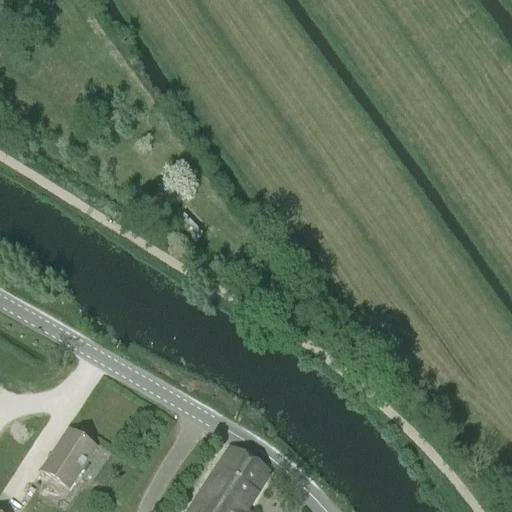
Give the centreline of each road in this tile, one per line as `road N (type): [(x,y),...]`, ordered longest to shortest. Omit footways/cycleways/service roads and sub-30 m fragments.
road 1 (unclassified): [(478,511),(410,434),(318,355),(0,157)]
road 2 (tertiary): [(323,511),(216,424),(0,300)]
